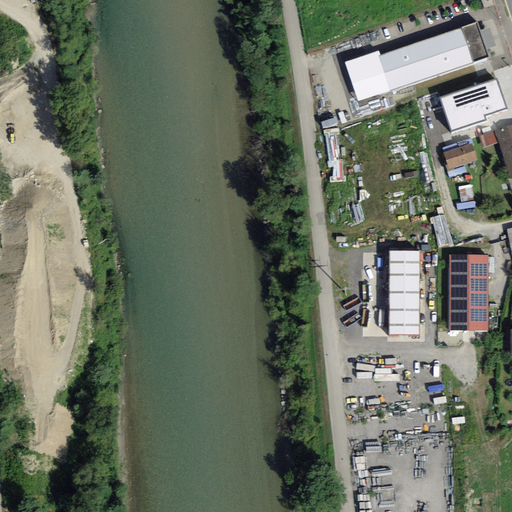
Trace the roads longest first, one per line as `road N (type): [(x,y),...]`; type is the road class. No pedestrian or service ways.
road 1 (unclassified): [(344,511),(284,0)]
road 2 (unknown): [(472,11),(376,45),(338,79),(298,95)]
